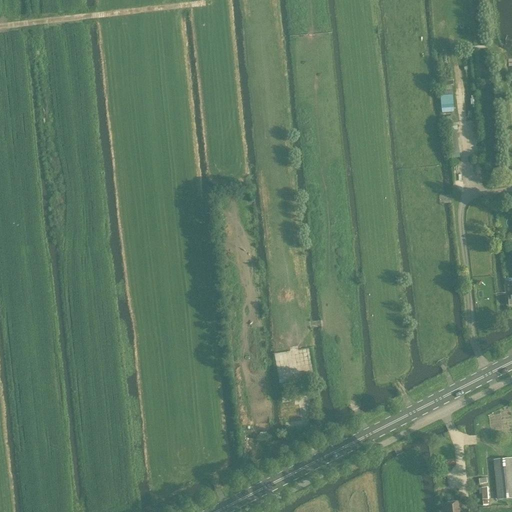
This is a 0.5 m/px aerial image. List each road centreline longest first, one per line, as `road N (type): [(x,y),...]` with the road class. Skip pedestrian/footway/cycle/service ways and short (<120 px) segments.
road 1 (primary): [(221,511),(511,364)]
road 2 (unclassified): [(250,511),(511,379)]
road 3 (track): [(451,0),(464,198)]
